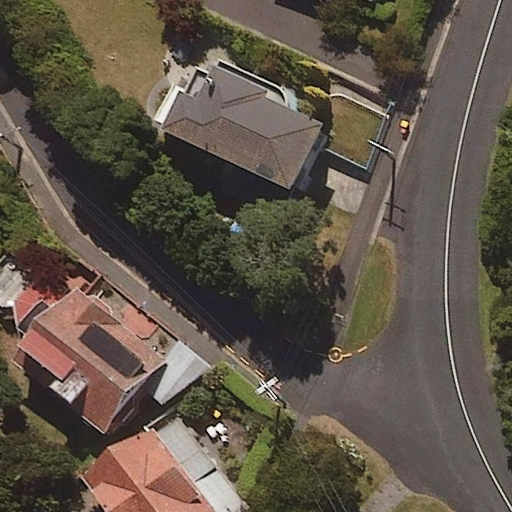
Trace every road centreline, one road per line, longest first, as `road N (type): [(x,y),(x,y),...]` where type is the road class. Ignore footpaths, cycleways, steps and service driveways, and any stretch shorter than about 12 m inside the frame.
road 1 (residential): [(0,46),(83,194),(195,298),(314,381),(380,402),(460,412)]
road 2 (residential): [(460,412),(442,307),(444,196),(501,0)]
